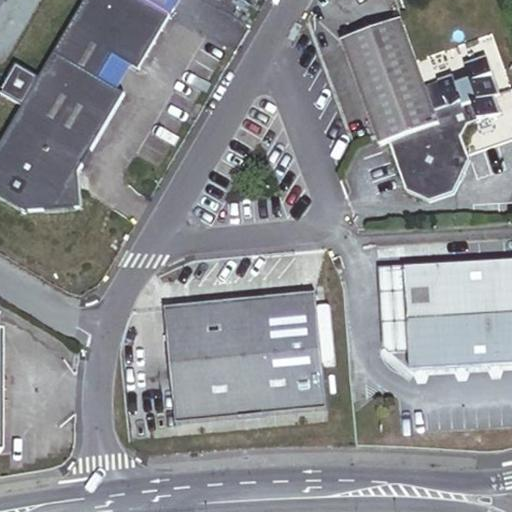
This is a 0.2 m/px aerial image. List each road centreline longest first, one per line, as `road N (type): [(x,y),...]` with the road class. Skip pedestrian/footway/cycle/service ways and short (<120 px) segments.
road 1 (unclassified): [(289,0),(100,336)]
road 2 (tertiary): [(102,502),(473,497)]
road 3 (unknown): [(320,217),(511,219)]
road 4 (unclassified): [(100,336),(94,419),(102,502)]
